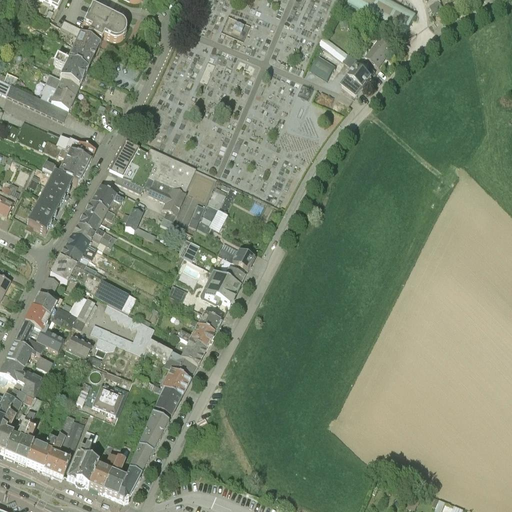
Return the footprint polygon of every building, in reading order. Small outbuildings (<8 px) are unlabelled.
[(41,0),(40,2),(57,10),(61,0),(41,0)] [(414,16),(384,0),(351,0),(349,6),(405,35),(414,16)] [(430,8),(434,15),(443,10),(439,3),(430,8)] [(65,26),(62,33),(79,41),(99,50),(104,40),(111,44),(115,45),(118,44),(120,43),(123,42),(124,40),(125,38),(126,36),(126,34),(125,31),(125,29),(124,28),(92,12),(83,30),(90,33),(88,38),(65,26)] [(235,26),(231,33),(240,37),(243,30),(235,26)] [(381,40),(365,60),(378,70),(394,50),(381,40)] [(67,66),(86,75),(99,50),(79,41),(67,65),(56,60),(56,61),(67,66)] [(325,41),(320,48),(354,72),(357,69),(365,75),(369,70),(363,65),(362,67),(325,41)] [(319,59),(316,64),(310,73),(327,84),(333,75),(336,69),(319,59)] [(64,73),(59,83),(79,92),(86,75),(67,66),(56,61),(53,68),(64,73)] [(365,75),(357,70),(354,72),(354,73),(353,72),(341,88),(356,99),(371,80),(375,74),(369,70),(365,75)] [(7,87),(13,90),(17,81),(7,76),(3,85),(7,87)] [(49,78),(45,87),(57,93),(74,101),(79,92),(59,83),(49,78)] [(74,101),(57,93),(45,87),(39,85),(37,89),(47,94),(55,98),(53,103),(51,102),(49,106),(51,107),(56,110),(62,112),(68,115),(74,101)] [(13,90),(7,87),(2,97),(8,100),(13,90)] [(313,92),(302,87),(298,97),(308,102),(313,92)] [(13,90),(8,100),(13,102),(18,92),(13,90)] [(23,95),(18,92),(13,102),(18,105),(23,95)] [(23,95),(18,105),(24,108),(29,97),(23,95)] [(29,97),(24,108),(29,110),(34,100),(29,97)] [(40,102),(34,100),(29,110),(35,113),(40,102)] [(45,105),(40,102),(35,113),(40,115),(45,105)] [(45,105),(40,115),(46,118),(51,107),(49,106),(45,105)] [(56,110),(51,107),(46,118),(51,120),(56,110)] [(56,110),(51,120),(57,123),(62,112),(56,110)] [(68,115),(62,112),(57,123),(63,125),(68,115)] [(42,156),(43,155),(47,147),(60,153),(89,166),(94,154),(85,150),(70,143),(68,147),(23,126),(15,144),(42,156)] [(137,152),(124,146),(124,147),(118,158),(115,163),(109,174),(108,175),(117,180),(122,182),(125,177),(145,187),(148,180),(184,197),(195,174),(149,153),(146,159),(137,152)] [(60,153),(57,159),(65,163),(63,167),(83,177),(89,166),(60,153)] [(71,187),(77,189),(83,177),(63,167),(62,167),(61,170),(54,167),(55,165),(47,162),(42,173),(53,179),(53,178),(71,187)] [(184,197),(148,180),(145,187),(125,177),(122,182),(143,191),(148,194),(147,197),(165,206),(162,212),(166,214),(163,221),(173,225),(175,219),(185,198),(184,197)] [(67,195),(71,187),(53,178),(53,179),(49,186),(67,195)] [(122,182),(117,180),(115,185),(114,185),(114,186),(140,198),(143,191),(122,182)] [(38,186),(31,183),(28,189),(34,193),(38,186)] [(0,206),(10,186),(6,185),(1,195),(0,194),(0,206)] [(10,186),(0,206),(0,218),(6,221),(18,196),(15,195),(18,190),(10,186),(10,187),(10,186)] [(62,204),(67,195),(49,186),(45,194),(62,204)] [(100,191),(91,206),(114,218),(121,204),(119,203),(122,197),(104,187),(101,192),(100,191)] [(62,204),(45,194),(40,202),(58,212),(62,204)] [(209,230),(216,215),(218,215),(225,200),(214,195),(206,210),(207,211),(200,225),(200,226),(209,230)] [(53,220),(58,212),(40,202),(36,211),(53,220)] [(91,206),(84,217),(101,226),(104,221),(111,224),(114,219),(113,219),(114,218),(91,206)] [(199,223),(204,211),(197,208),(192,220),(199,223)] [(131,214),(129,219),(126,226),(124,231),(134,236),(153,245),(155,239),(137,230),(142,218),(141,218),(144,212),(135,209),(132,214),(131,214)] [(36,211),(31,219),(49,229),(53,220),(36,211)] [(97,232),(101,226),(84,217),(78,228),(113,247),(116,242),(97,232)] [(44,237),(49,229),(31,219),(27,228),(33,231),(44,237)] [(163,221),(160,227),(170,232),(173,225),(163,221)] [(209,230),(200,226),(196,232),(207,238),(211,231),(209,230)] [(78,228),(71,240),(95,253),(102,256),(105,249),(110,252),(113,247),(78,228)] [(184,235),(182,234),(178,239),(186,243),(178,258),(184,261),(191,246),(188,244),(191,238),(184,235)] [(71,240),(65,251),(89,263),(89,264),(92,258),(99,262),(102,256),(95,253),(71,240)] [(59,262),(103,286),(106,280),(85,270),(89,263),(65,251),(59,262)] [(217,259),(246,275),(247,275),(253,263),(237,255),(234,262),(231,261),(232,259),(220,253),(217,259)] [(125,318),(127,319),(136,302),(128,298),(128,299),(102,286),(103,286),(59,262),(50,278),(66,287),(70,280),(82,286),(79,291),(107,307),(107,309),(117,314),(125,318)] [(239,291),(244,281),(228,273),(223,282),(223,283),(239,291)] [(217,303),(229,310),(239,291),(223,283),(223,282),(210,276),(207,281),(207,285),(203,294),(206,296),(203,302),(214,307),(217,303)] [(0,294),(4,296),(9,285),(0,280),(0,294)] [(57,288),(47,283),(38,301),(58,311),(61,305),(51,299),(57,288)] [(168,300),(175,304),(181,307),(186,296),(172,289),(168,300)] [(38,301),(31,314),(49,323),(49,324),(63,331),(63,330),(70,334),(70,333),(72,329),(86,304),(77,299),(68,317),(58,311),(38,301)] [(174,308),(175,304),(168,300),(162,313),(169,317),(173,308),(174,308)] [(78,332),(80,334),(84,326),(87,327),(96,309),(94,308),(86,304),(72,329),(70,333),(76,336),(78,332)] [(36,347),(44,351),(57,358),(66,341),(59,338),(57,342),(45,336),(46,333),(45,332),(49,324),(49,323),(31,314),(24,328),(33,333),(41,337),(36,347)] [(117,314),(109,317),(111,323),(116,321),(124,318),(117,314)] [(124,318),(116,321),(118,326),(122,324),(131,321),(127,319),(124,318)] [(189,327),(196,331),(213,340),(220,327),(220,326),(203,318),(199,326),(192,322),(189,327)] [(33,333),(24,328),(23,329),(14,348),(35,359),(39,361),(44,351),(36,347),(28,343),(33,333)] [(103,332),(98,330),(94,339),(99,341),(103,332)] [(196,331),(191,340),(180,334),(176,341),(188,346),(205,355),(213,340),(196,331)] [(99,341),(104,343),(108,334),(103,332),(99,341)] [(143,360),(145,355),(144,354),(148,345),(149,345),(154,333),(137,335),(132,345),(129,354),(143,360)] [(109,335),(108,334),(104,343),(109,345),(112,337),(109,335)] [(117,339),(112,337),(109,345),(114,347),(117,339)] [(114,347),(119,349),(122,341),(117,339),(114,347)] [(85,364),(92,350),(78,343),(79,343),(73,340),(68,349),(66,354),(85,364)] [(127,343),(122,341),(119,349),(124,352),(127,343)] [(124,352),(129,354),(132,345),(127,343),(124,352)] [(144,354),(145,355),(164,365),(167,365),(163,371),(170,374),(190,385),(197,371),(180,362),(171,357),(149,345),(148,345),(144,354)] [(171,357),(180,362),(197,371),(205,355),(188,346),(183,356),(174,352),(171,357)] [(31,379),(43,384),(23,374),(30,360),(37,364),(34,369),(48,376),(52,367),(39,361),(35,359),(14,348),(9,357),(5,365),(23,374),(31,379)] [(93,360),(90,366),(98,369),(101,364),(94,361),(95,361),(93,360)] [(34,403),(35,401),(43,384),(31,379),(23,374),(5,365),(0,374),(0,387),(3,389),(4,388),(12,392),(13,393),(13,392),(19,395),(20,396),(34,403)] [(170,374),(161,392),(181,402),(190,385),(170,374)] [(91,388),(83,385),(80,393),(81,393),(76,406),(82,409),(88,396),(87,396),(91,388)] [(168,427),(181,402),(161,392),(148,385),(146,391),(161,397),(152,418),(168,427)] [(0,387),(0,398),(8,402),(15,405),(19,395),(13,392),(13,393),(12,392),(4,388),(3,389),(0,387)] [(92,410),(103,415),(111,396),(100,391),(92,410)] [(15,405),(0,435),(0,457),(4,459),(12,439),(17,429),(12,427),(15,421),(22,408),(21,408),(22,406),(30,409),(29,410),(29,411),(34,403),(20,396),(19,395),(15,405)] [(111,396),(103,415),(115,420),(122,400),(111,396)] [(8,402),(0,398),(0,435),(15,405),(8,402)] [(12,439),(4,459),(15,464),(29,429),(42,405),(35,401),(34,403),(29,411),(31,412),(29,417),(28,416),(23,427),(22,427),(16,441),(13,439),(12,439)] [(151,419),(137,454),(150,460),(168,427),(152,418),(152,419),(151,419)] [(62,484),(63,480),(67,470),(70,465),(69,465),(73,456),(79,440),(86,422),(81,420),(78,426),(66,421),(56,444),(43,476),(62,484)] [(29,429),(15,464),(26,469),(26,468),(35,448),(30,446),(36,433),(29,429)] [(44,453),(42,452),(34,472),(37,473),(43,476),(56,444),(49,441),(44,453)] [(76,461),(75,460),(66,482),(75,486),(75,487),(75,486),(77,486),(86,462),(91,450),(86,449),(85,448),(82,447),(76,461)] [(35,448),(26,468),(34,472),(42,452),(35,448)] [(96,470),(97,471),(100,462),(91,458),(89,463),(86,462),(77,486),(84,489),(83,490),(84,490),(88,491),(96,470)] [(88,491),(102,497),(104,493),(117,462),(110,459),(104,473),(97,471),(96,470),(88,491)] [(146,464),(135,460),(125,483),(136,488),(146,464)] [(126,505),(136,488),(125,483),(119,480),(125,465),(117,462),(104,493),(102,497),(115,503),(124,506),(126,505)]
